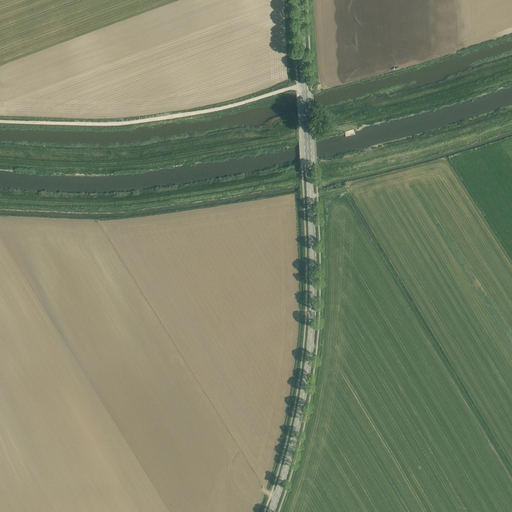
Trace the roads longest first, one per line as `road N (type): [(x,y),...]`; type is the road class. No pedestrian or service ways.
road 1 (track): [(0,199),(122,204),(416,148),(511,118)]
road 2 (secondary): [(270,511),(298,421),(312,324),(300,0)]
road 3 (track): [(306,127),(253,142),(120,158),(0,153)]
road 4 (track): [(304,83),(157,119),(0,121)]
road 5 (track): [(306,127),(320,131),(511,66)]
